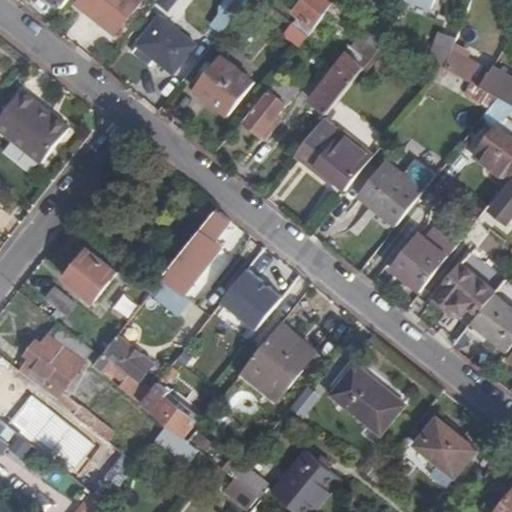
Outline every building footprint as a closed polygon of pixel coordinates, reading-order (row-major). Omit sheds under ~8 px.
[(143,0),(82,0),(80,3),(117,33),(143,0)] [(225,0),(221,5),(235,16),(247,0),(225,0)] [(335,0),(304,0),(295,12),(300,16),(293,25),(308,36),(335,3),(335,0)] [(408,0),(433,9),(436,0),(408,0)] [(161,16),(138,44),(141,46),(156,58),(175,73),(197,44),(161,16)] [(293,25),(286,34),(301,46),(308,36),(293,25)] [(457,38),(440,32),(430,59),(445,67),(457,38)] [(136,52),(152,64),(156,58),(141,46),(136,52)] [(453,50),(446,68),(482,88),(491,71),(453,50)] [(349,53),(311,100),(328,114),(366,67),(349,53)] [(256,82),(222,56),(214,66),(208,74),(196,89),(229,116),(256,82)] [(422,64),(442,75),(446,68),(445,67),(430,59),(426,56),(422,64)] [(214,66),(209,62),(203,70),(208,74),(214,66)] [(511,76),(494,66),(491,71),(482,88),(499,98),(511,105),(511,76)] [(0,120),(0,128),(43,163),(71,128),(24,90),(0,120)] [(288,104),(271,91),(247,122),(268,138),(283,120),(278,116),(288,104)] [(491,167),(510,180),(511,177),(511,135),(500,127),(511,111),(511,105),(499,98),(482,120),(496,131),(482,150),(496,160),(491,167)] [(296,156),(331,184),(334,180),(346,190),(374,157),(326,118),(296,156)] [(496,160),(482,150),(477,156),(491,167),(496,160)] [(425,191),(387,161),(360,195),(398,225),(425,191)] [(511,220),(511,185),(493,210),(509,224),(511,220)] [(318,214),(327,222),(342,206),(333,198),(318,214)] [(232,221),(218,210),(153,292),(152,293),(160,299),(172,285),(173,286),(188,266),(201,276),(225,246),(217,240),(232,221)] [(435,226),(427,237),(450,255),(459,245),(435,226)] [(427,237),(420,232),(392,269),(422,291),(450,255),(427,237)] [(154,233),(137,254),(150,264),(167,243),(154,233)] [(119,271),(91,249),(67,279),(95,302),(119,271)] [(473,251),(463,262),(499,291),(508,279),(473,251)] [(463,262),(435,298),(453,313),(458,307),(465,313),(470,307),(480,315),(496,295),(499,291),(463,262)] [(242,323),(276,279),(254,263),(220,307),(242,323)] [(173,286),(172,285),(160,299),(178,314),(190,299),(173,286)] [(77,303),(57,287),(48,298),(68,315),(77,303)] [(511,347),(511,307),(496,295),(480,315),(473,323),(509,351),(511,347)] [(93,349),(59,323),(43,343),(31,359),(21,371),(75,414),(100,434),(106,425),(63,391),(87,360),(85,359),(93,349)] [(280,399),(317,352),(282,324),(245,371),(280,399)] [(142,380),(155,363),(119,335),(102,356),(95,366),(112,379),(116,375),(123,365),(132,372),(142,380)] [(43,343),(39,340),(27,356),(31,359),(43,343)] [(407,404),(357,364),(332,395),(382,435),(407,404)] [(132,372),(123,365),(116,375),(124,381),(128,377),(132,372)] [(153,390),(146,384),(143,388),(128,377),(124,381),(120,386),(142,403),(153,390)] [(185,437),(198,421),(168,396),(172,391),(160,382),(143,404),(168,424),(185,437)] [(228,392),(220,385),(206,403),(214,409),(228,392)] [(306,390),(293,407),(306,417),(319,400),(306,390)] [(79,460),(91,469),(112,443),(100,434),(75,414),(54,440),(60,444),(56,449),(75,465),(79,460)] [(0,418),(0,453),(1,455),(9,443),(0,436),(0,434),(8,424),(0,418)] [(478,449),(439,418),(417,445),(456,476),(478,449)] [(308,450),(275,492),(299,511),(313,511),(342,478),(308,450)] [(125,453),(103,481),(111,488),(116,491),(137,463),(125,453)] [(245,467),(233,458),(224,469),(236,478),(245,467)] [(384,488),(401,467),(389,458),(372,479),(384,488)] [(268,486),(245,467),(236,478),(260,497),(268,486)] [(89,489),(94,483),(76,468),(71,475),(89,489)] [(116,491),(111,488),(102,499),(106,502),(116,491)] [(93,492),(77,511),(98,511),(106,502),(102,499),(93,492)] [(511,511),(511,493),(497,511),(511,511)]
